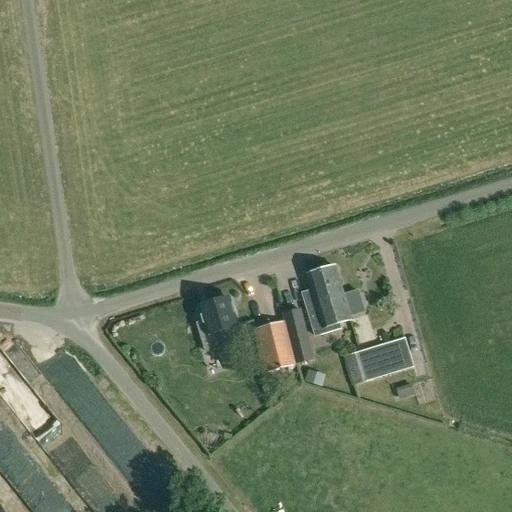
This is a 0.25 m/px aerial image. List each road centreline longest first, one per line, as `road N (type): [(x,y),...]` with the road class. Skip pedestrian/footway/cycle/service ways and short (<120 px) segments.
road 1 (unclassified): [(74,315),(511,186)]
road 2 (unclassified): [(227,511),(74,315)]
